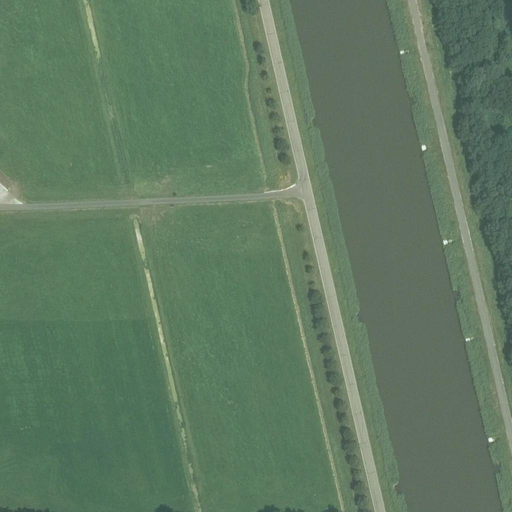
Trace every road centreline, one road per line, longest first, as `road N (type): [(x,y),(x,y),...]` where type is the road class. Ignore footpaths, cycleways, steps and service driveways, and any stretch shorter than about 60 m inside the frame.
road 1 (unclassified): [(379,511),(263,0)]
road 2 (unclassified): [(511,442),(411,0)]
